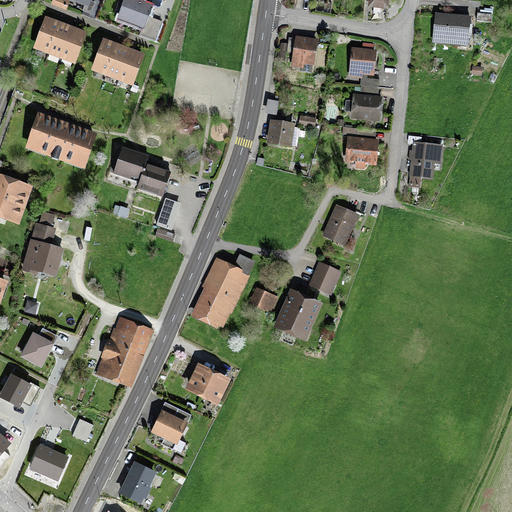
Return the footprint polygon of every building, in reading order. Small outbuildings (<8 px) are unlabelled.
[(68,2),(62,0),(53,0),(52,4),(66,9),(68,2)] [(149,5),(135,0),(126,0),(120,18),(142,26),(149,5)] [(388,0),(369,0),(368,11),(387,13),(388,0)] [(469,19),(435,16),(432,45),(467,48),(469,19)] [(37,48),(75,62),(85,35),(79,33),(70,30),(65,28),(59,26),(53,23),(47,21),(37,48)] [(319,42),(296,39),(292,68),(315,72),(319,42)] [(94,69),(132,83),(142,56),(136,54),(129,52),(124,49),(116,47),(111,45),(104,42),(94,69)] [(375,52),(352,51),(350,80),(373,81),(375,52)] [(379,84),(362,83),(361,95),(378,96),(379,84)] [(383,101),(354,97),(351,123),(380,126),(383,101)] [(279,105),(267,103),(265,117),(276,119),(279,105)] [(97,137),(37,116),(26,147),(86,168),(97,137)] [(316,121),(300,119),(298,129),(315,132),(316,121)] [(294,127),(270,123),(266,148),(290,152),(294,127)] [(380,143),(348,139),(344,165),(376,170),(380,143)] [(441,149),(412,147),(409,180),(430,182),(432,166),(440,166),(441,149)] [(146,159),(122,151),(113,177),(137,184),(135,191),(160,199),(168,175),(144,168),(146,159)] [(29,190),(0,180),(0,211),(20,218),(29,190)] [(179,207),(165,202),(157,225),(171,230),(179,207)] [(359,221),(336,210),(322,238),(345,249),(359,221)] [(36,226),(23,271),(54,280),(62,251),(52,248),(56,231),(36,226)] [(155,236),(173,242),(175,235),(158,229),(155,236)] [(254,265),(239,258),(234,270),(249,277),(254,265)] [(234,270),(217,263),(190,319),(223,335),(250,278),(234,270)] [(341,275),(319,266),(309,288),(331,298),(341,275)] [(279,300),(256,290),(249,306),(271,316),(279,300)] [(320,306),(289,293),(272,331),(304,345),(320,306)] [(154,334),(120,320),(96,377),(130,391),(154,334)] [(53,344),(33,334),(22,356),(41,366),(53,344)] [(230,382),(196,366),(184,392),(217,408),(230,382)] [(27,387),(13,380),(4,396),(18,403),(27,387)] [(186,425),(161,413),(151,436),(175,447),(186,425)] [(0,457),(10,446),(0,437),(0,457)] [(64,460),(41,449),(33,467),(56,477),(64,460)] [(156,475),(134,464),(118,496),(141,507),(156,475)]
